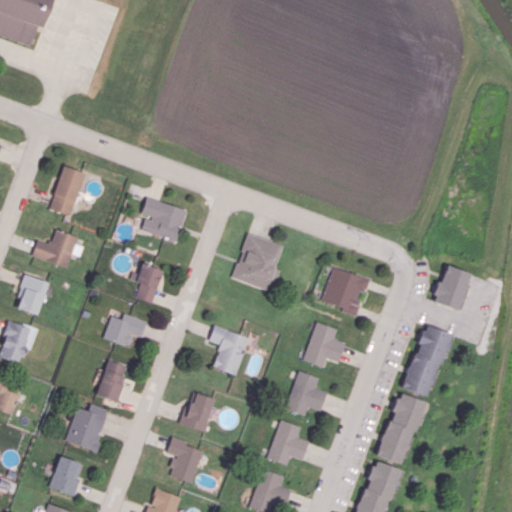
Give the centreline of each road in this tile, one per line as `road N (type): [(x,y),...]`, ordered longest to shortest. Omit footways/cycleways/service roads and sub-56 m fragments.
road 1 (residential): [(0,105),(400,255)]
road 2 (residential): [(230,192),(112,511)]
road 3 (residential): [(400,255),(406,266),(320,511)]
road 4 (residential): [(48,123),(0,250)]
